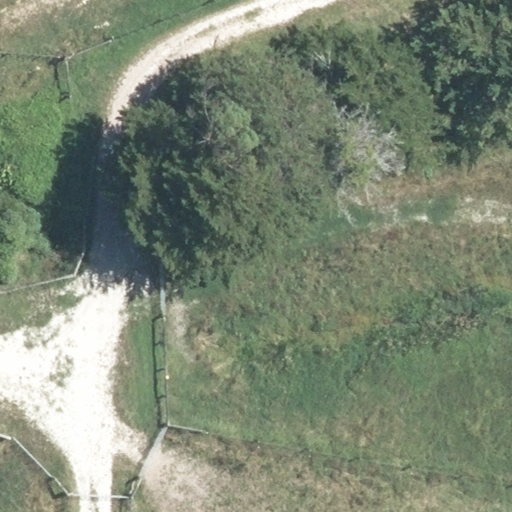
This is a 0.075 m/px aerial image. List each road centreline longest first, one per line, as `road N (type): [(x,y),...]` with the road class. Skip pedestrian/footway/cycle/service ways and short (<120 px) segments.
road 1 (track): [(263,0),(200,30),(76,376)]
road 2 (track): [(0,363),(76,376),(73,511)]
